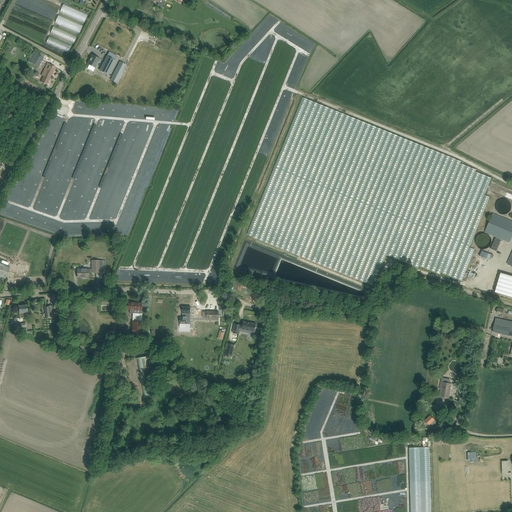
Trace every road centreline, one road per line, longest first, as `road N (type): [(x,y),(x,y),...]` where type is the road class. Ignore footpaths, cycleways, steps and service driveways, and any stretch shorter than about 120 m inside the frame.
road 1 (track): [(212,293),(267,307),(369,313),(385,273),(394,272),(511,304)]
road 2 (unclassified): [(0,191),(105,0)]
road 3 (unclassified): [(0,293),(212,293)]
